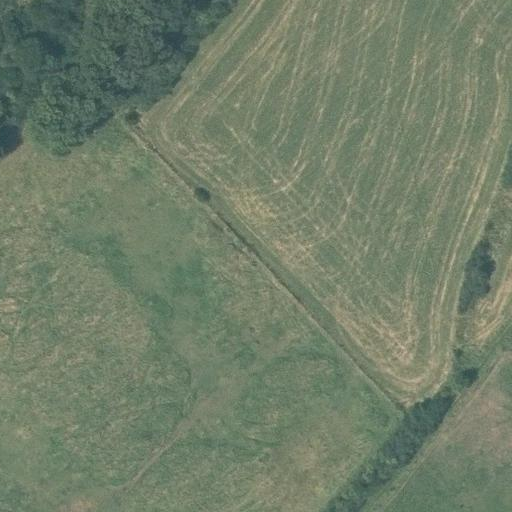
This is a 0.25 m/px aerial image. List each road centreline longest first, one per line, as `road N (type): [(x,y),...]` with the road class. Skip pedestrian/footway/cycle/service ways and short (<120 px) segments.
road 1 (track): [(511,329),(365,511)]
road 2 (track): [(112,0),(26,119),(25,140)]
